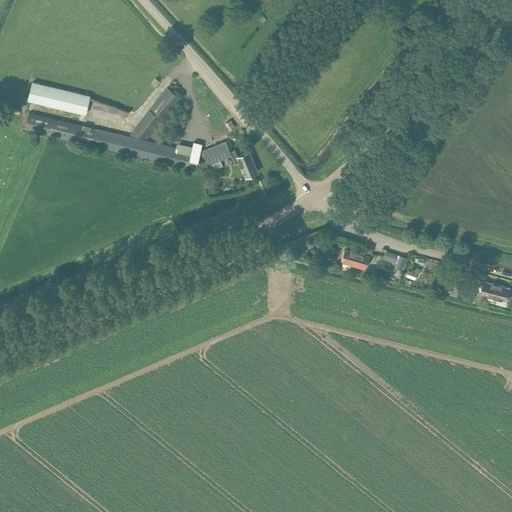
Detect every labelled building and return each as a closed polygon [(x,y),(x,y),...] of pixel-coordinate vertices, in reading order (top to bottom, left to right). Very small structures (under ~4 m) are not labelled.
[(32,82),(28,100),(85,113),(89,95),(32,82)] [(166,88),(135,129),(131,133),(147,138),(178,97),(166,88)] [(25,129),(192,168),(195,169),(201,143),(194,142),(193,148),(177,144),(176,147),(76,123),(76,124),(29,113),(25,129)] [(230,120),(224,123),(229,131),(235,127),(230,120)] [(206,159),(199,162),(201,167),(207,164),(208,164),(211,163),(214,169),(222,166),(219,159),(231,155),(234,163),(239,162),(245,177),(257,172),(249,151),(236,156),(234,150),(229,152),(225,141),(213,146),(202,150),(206,159)] [(345,250),(342,260),(343,261),(351,263),(350,268),(357,270),(358,266),(365,268),(368,257),(345,250)] [(385,251),(383,257),(397,261),(399,256),(385,251)] [(402,269),(405,258),(399,256),(397,261),(395,267),(402,269)] [(505,306),(510,288),(483,280),(479,293),(496,298),(495,303),(505,306)] [(459,285),(457,294),(472,298),(475,289),(459,285)]
